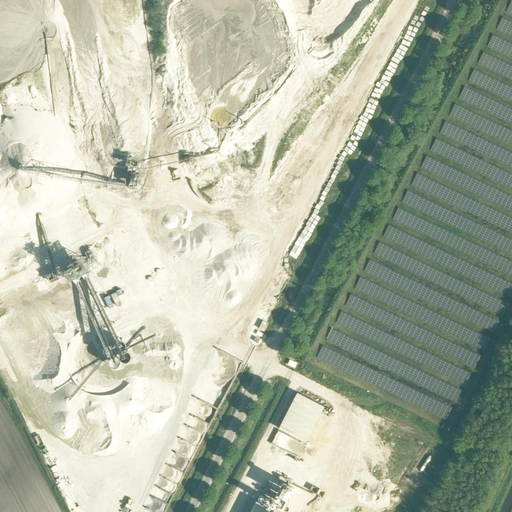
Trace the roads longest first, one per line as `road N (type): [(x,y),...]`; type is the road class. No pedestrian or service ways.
road 1 (unclassified): [(190,511),(455,0)]
road 2 (unknown): [(184,347),(156,248),(134,216),(88,227),(0,278)]
road 3 (unknown): [(184,347),(242,332),(271,279),(259,242),(183,135)]
road 4 (unknown): [(261,457),(293,381),(380,419),(341,483)]
road 5 (unknown): [(0,349),(60,453)]
